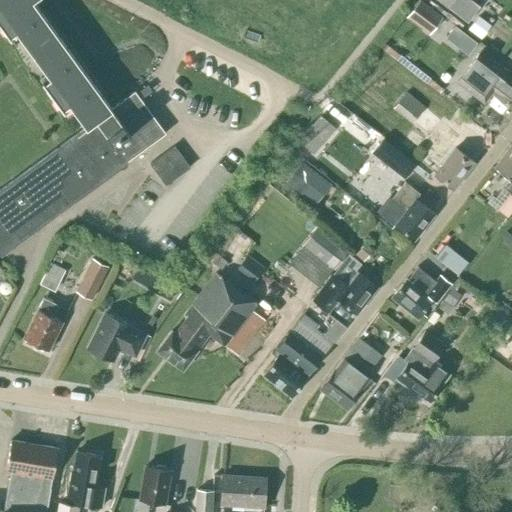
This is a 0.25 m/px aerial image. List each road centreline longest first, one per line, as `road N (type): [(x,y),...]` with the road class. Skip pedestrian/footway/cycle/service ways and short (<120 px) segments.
road 1 (residential): [(280,436),(511,130)]
road 2 (unclassified): [(280,436),(0,388)]
road 3 (unclassified): [(511,453),(309,441)]
road 4 (residential): [(282,84),(119,0)]
